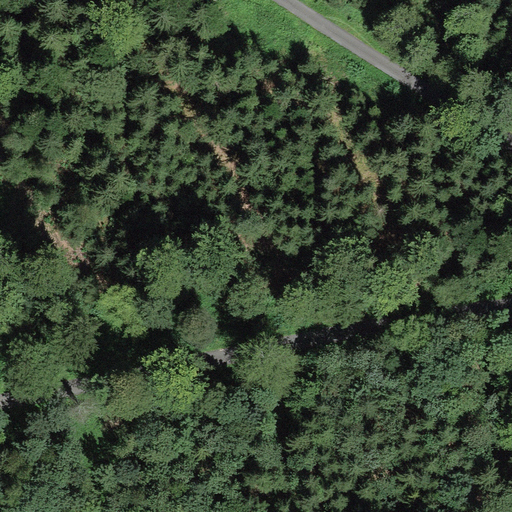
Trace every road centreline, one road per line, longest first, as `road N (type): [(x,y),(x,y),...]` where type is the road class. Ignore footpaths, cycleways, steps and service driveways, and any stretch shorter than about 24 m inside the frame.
road 1 (unclassified): [(0,401),(511,304)]
road 2 (unclassified): [(276,0),(511,148)]
